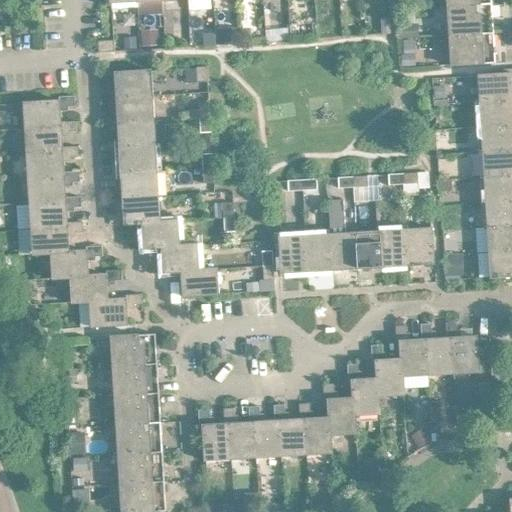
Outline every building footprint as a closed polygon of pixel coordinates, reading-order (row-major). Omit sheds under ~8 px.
[(450,3),(452,33),(496,30),(494,1),(450,3)] [(420,10),(402,11),(403,36),(421,35),(420,10)] [(392,16),(382,16),(383,31),(393,30),(392,16)] [(241,25),(224,26),(225,41),(242,40),(241,25)] [(160,30),(143,31),(144,44),(161,42),(160,30)] [(217,30),(205,31),(206,42),(217,41),(217,30)] [(496,30),(452,33),(454,63),(498,60),(496,30)] [(138,34),(126,35),(126,47),(139,46),(138,34)] [(100,38),(101,49),(117,48),(116,37),(100,38)] [(416,37),(405,37),(406,51),(417,51),(416,37)] [(417,51),(403,52),(404,63),(418,63),(417,51)] [(210,78),(209,64),(198,64),(199,79),(210,78)] [(117,69),(119,95),(154,93),(153,67),(117,69)] [(511,70),(480,72),(482,98),(511,96),(511,70)] [(447,83),(436,84),(437,97),(448,96),(447,83)] [(26,99),(28,125),(63,123),(63,119),(62,104),(77,103),(77,93),(61,94),(61,97),(26,99)] [(119,95),(120,120),(156,118),(154,93),(119,95)] [(511,96),(482,98),(484,123),(511,121),(511,96)] [(201,101),(202,115),(212,115),(211,100),(201,101)] [(212,115),(202,115),(203,130),(213,129),(212,115)] [(28,125),(29,150),(65,148),(64,144),(63,129),(79,128),(78,118),(63,119),(63,123),(28,125)] [(120,120),(122,145),(158,143),(156,118),(120,120)] [(511,121),(484,123),(485,148),(511,146),(511,121)] [(29,150),(31,176),(66,173),(66,169),(65,154),(80,153),(80,143),(64,144),(65,148),(29,150)] [(122,145),(123,171),(159,168),(158,143),(122,145)] [(511,146),(485,148),(487,174),(511,171),(511,146)] [(204,151),(205,165),(215,165),(214,150),(204,151)] [(215,165),(205,165),(206,180),(216,179),(215,165)] [(31,176),(32,201),(68,199),(68,194),(67,179),(82,179),(81,168),(66,169),(66,173),(31,176)] [(123,171),(125,196),(161,194),(159,168),(123,171)] [(419,170),(405,171),(405,181),(420,180),(419,170)] [(405,181),(405,171),(390,172),(391,182),(405,181)] [(511,171),(487,174),(488,199),(511,197),(511,171)] [(369,173),(354,174),(355,184),(370,183),(369,173)] [(355,184),(354,174),(340,175),(341,185),(355,184)] [(319,176),(304,177),(305,187),(319,186),(319,176)] [(305,187),(304,177),(290,178),(290,188),(305,187)] [(370,183),(355,184),(356,200),(371,199),(370,183)] [(32,201),(34,226),(69,224),(69,219),(68,205),(83,204),(83,193),(68,194),(68,199),(32,201)] [(127,222),(144,220),(162,219),(162,218),(161,194),(125,196),(127,222)] [(511,197),(488,199),(490,224),(511,222),(511,197)] [(225,200),(226,215),(236,214),(235,199),(225,200)] [(225,200),(214,201),(215,215),(226,215),(225,200)] [(236,214),(226,215),(227,229),(237,229),(236,214)] [(146,246),(164,245),(164,244),(182,243),(182,242),(180,217),(162,218),(162,219),(144,220),(146,246)] [(35,252),(53,251),(53,250),(71,249),(71,248),(70,230),(85,229),(84,218),(69,219),(69,224),(34,226),(35,252)] [(511,222),(490,224),(492,249),(511,247),(511,222)] [(434,225),(408,227),(410,262),(436,261),(434,225)] [(408,227),(383,228),(385,264),(410,262),(408,227)] [(383,228),(358,230),(360,265),(385,264),(383,228)] [(358,230),(333,231),(335,267),(360,265),(358,230)] [(333,231),(307,233),(310,268),(335,267),(333,231)] [(310,268),(307,233),(281,234),(284,270),(310,268)] [(165,270),(183,269),(183,268),(201,267),(201,266),(200,241),(182,242),(182,243),(164,244),(164,245),(165,270)] [(55,276),(73,275),(73,274),(90,273),(90,272),(89,254),(105,253),(104,242),(88,243),(88,247),(71,248),(71,249),(53,250),(53,251),(55,276)] [(264,248),(265,263),(275,262),(274,247),(264,248)] [(511,247),(492,249),(493,275),(511,273),(511,247)] [(464,251),(446,252),(447,273),(465,272),(464,251)] [(13,253),(3,254),(4,262),(13,262),(13,253)] [(275,262),(265,263),(266,277),(276,277),(275,262)] [(183,268),(183,269),(185,294),(221,291),(219,265),(201,266),(201,267),(183,268)] [(74,300),(92,299),(92,298),(110,297),(110,296),(109,278),(124,277),(123,267),(108,267),(108,271),(90,272),(90,273),(73,274),(73,275),(74,300)] [(35,289),(34,277),(15,278),(24,290),(35,289)] [(266,277),(261,277),(261,279),(262,288),(276,287),(276,277),(266,277)] [(261,279),(248,279),(249,289),(262,288),(261,279)] [(92,298),(92,299),(94,324),(130,322),(128,302),(143,301),(143,291),(127,291),(128,295),(110,296),(110,297),(92,298)] [(448,320),(449,335),(453,335),(455,370),(481,369),(479,333),(459,334),(458,319),(448,320)] [(423,321),(423,337),(428,336),(430,372),(455,370),(453,335),(449,335),(434,336),(433,321),(423,321)] [(402,338),(403,356),(404,356),(405,373),(430,372),(428,336),(423,337),(409,338),(408,322),(397,323),(398,338),(402,338)] [(113,333),(115,363),(159,361),(157,330),(113,333)] [(378,359),(379,375),(381,393),(407,391),(405,373),(404,356),(403,356),(385,357),(384,342),(373,343),(374,359),(378,359)] [(115,363),(117,393),(161,390),(159,361),(115,363)] [(354,377),(355,395),(356,412),(357,412),(382,411),(381,393),(379,375),(361,376),(360,361),(349,362),(350,377),(354,377)] [(79,366),(71,366),(71,380),(79,379),(79,366)] [(491,380),(480,380),(480,388),(491,388),(491,380)] [(330,397),(331,414),(332,432),(333,432),(358,430),(357,412),(356,412),(355,395),(336,396),(336,381),(325,381),(326,397),(330,397)] [(117,393),(119,422),(163,419),(161,390),(117,393)] [(301,401),(302,416),(306,416),(308,451),(334,450),(333,432),(332,432),(331,414),(312,415),(311,400),(301,401)] [(276,402),(277,418),(281,417),(283,453),(308,451),(306,416),(302,416),(287,417),(286,402),(276,402)] [(79,403),(70,403),(71,423),(81,422),(79,403)] [(251,404),(252,419),(256,419),(258,454),(283,453),(281,417),(277,418),(262,418),(261,403),(251,404)] [(225,405),(226,421),(231,420),(233,456),(258,454),(256,419),(252,419),(237,420),(236,405),(225,405)] [(231,420),(226,421),(212,422),(211,406),(200,407),(201,423),(205,422),(207,458),(233,456),(231,420)] [(119,422),(120,451),(164,449),(163,419),(119,422)] [(427,428),(417,434),(422,443),(433,437),(427,428)] [(86,429),(71,430),(72,452),(87,451),(86,429)] [(120,451),(122,481),(166,478),(164,449),(120,451)] [(378,454),(364,458),(368,473),(382,470),(378,454)] [(89,455),(75,455),(75,468),(89,468),(89,455)] [(166,478),(122,481),(124,511),(168,508),(166,478)] [(90,486),(74,487),(75,498),(91,497),(90,486)] [(334,495),(319,495),(319,509),(335,508),(334,495)] [(234,511),(234,501),(216,502),(216,511),(234,511)]
